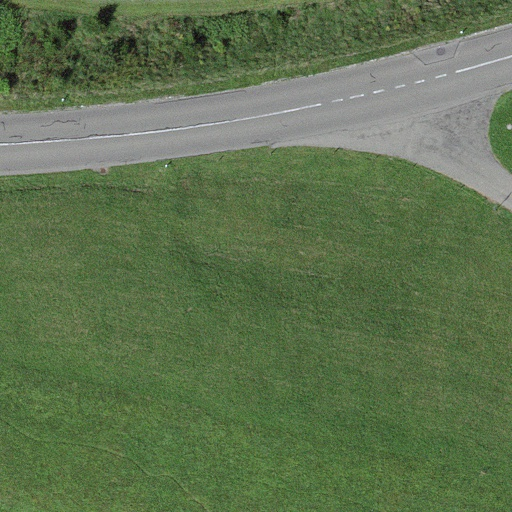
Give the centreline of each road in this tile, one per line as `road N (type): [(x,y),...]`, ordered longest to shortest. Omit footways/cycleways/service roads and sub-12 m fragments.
road 1 (tertiary): [(0,153),(212,126),(411,87)]
road 2 (residential): [(511,192),(459,161),(422,119),(411,87)]
